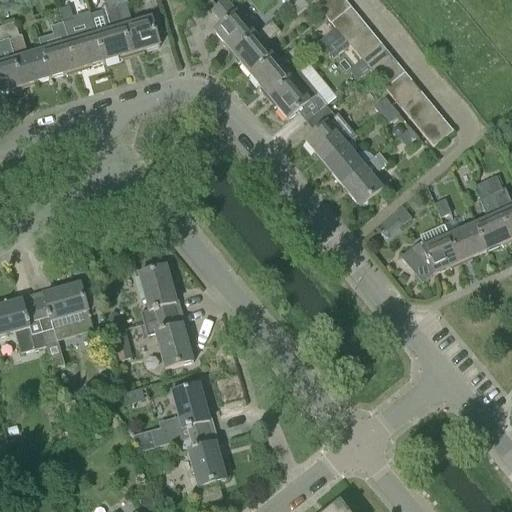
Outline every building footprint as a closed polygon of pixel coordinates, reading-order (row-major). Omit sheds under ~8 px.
[(108,33),(96,37),(104,65),(132,57),(118,9),(115,0),(102,0),(105,8),(101,9),(108,33)] [(115,0),(118,9),(132,57),(159,49),(156,37),(163,35),(158,18),(132,26),(126,7),(128,7),(126,0),(115,0)] [(290,10),(300,0),(283,0),(282,1),(290,10)] [(300,0),(290,10),(297,18),(312,5),(307,0),(300,0)] [(342,0),(323,0),(314,8),(322,17),(343,0),(342,0)] [(350,9),(343,0),(322,17),(330,26),(350,9)] [(232,56),(254,37),(226,2),(211,14),(222,27),(214,34),(232,56)] [(58,12),(63,26),(73,23),(69,9),(58,12)] [(350,9),(330,26),(337,36),(358,19),(350,9)] [(366,28),(358,19),(337,36),(345,45),(366,28)] [(271,23),(254,37),(232,56),(250,78),(273,60),(263,48),(280,34),(271,23)] [(14,25),(4,28),(22,90),(50,81),(42,53),(27,58),(21,38),(19,39),(14,25)] [(0,96),(22,90),(4,28),(0,29),(0,96)] [(366,28),(345,45),(353,54),(373,37),(366,28)] [(326,53),(337,43),(331,36),(320,46),(326,53)] [(96,37),(69,45),(77,73),(104,65),(96,37)] [(373,37),(353,54),(361,63),(381,47),(373,37)] [(345,53),(337,43),(326,53),(334,63),(345,53)] [(69,45),(42,53),(50,81),(77,73),(69,45)] [(389,56),(381,47),(361,63),(368,73),(389,56)] [(396,65),(389,56),(368,73),(376,82),(396,65)] [(273,60),(250,78),(268,100),(291,82),(273,60)] [(404,75),(396,65),(376,82),(384,91),(404,75)] [(299,75),(291,82),(268,100),(287,123),(297,114),(306,125),(326,109),(316,97),(299,75)] [(404,75),(384,91),(391,100),(412,84),(404,75)] [(412,84),(391,100),(399,110),(419,93),(412,84)] [(427,102),(419,93),(399,110),(407,119),(427,102)] [(381,120),(392,111),(386,102),(375,113),(381,120)] [(435,112),(427,102),(407,119),(415,128),(435,112)] [(326,109),(306,125),(315,136),(304,144),(323,167),(346,148),(356,140),(337,117),(334,119),(326,109)] [(392,111),(381,120),(389,130),(400,120),(392,111)] [(435,112),(415,128),(423,138),(443,122),(435,112)] [(443,122),(423,138),(434,151),(453,134),(443,122)] [(398,127),(393,129),(392,135),(397,139),(402,136),(403,130),(398,127)] [(400,143),(407,152),(418,142),(411,133),(400,143)] [(366,173),(346,148),(323,167),(343,191),(366,173)] [(382,160),(366,173),(343,191),(359,211),(382,192),(372,180),(388,167),(382,160)] [(502,193),(496,179),(486,184),(491,197),(502,193)] [(491,197),(486,184),(475,189),(481,202),(491,197)] [(511,208),(504,191),(502,193),(491,197),(511,242),(511,208)] [(487,222),(474,228),(486,254),(511,242),(491,197),(481,202),(478,203),(487,222)] [(434,207),(440,221),(451,216),(445,202),(434,207)] [(412,221),(402,209),(393,217),(402,229),(412,221)] [(463,233),(448,239),(460,266),(486,254),(474,228),(473,228),(472,226),(462,230),(463,233)] [(460,266),(448,239),(424,250),(422,245),(413,249),(400,260),(422,286),(430,279),(434,277),(434,278),(460,266)] [(143,327),(181,317),(178,305),(176,305),(166,270),(138,277),(148,313),(140,315),(143,327)] [(396,283),(404,287),(408,280),(400,276),(396,283)] [(31,299),(45,350),(51,370),(60,368),(54,348),(58,347),(56,340),(92,330),(80,287),(44,297),(44,295),(31,299)] [(45,350),(31,299),(20,302),(20,304),(0,309),(0,339),(13,336),(19,357),(34,353),(45,350)] [(122,322),(113,315),(108,321),(117,329),(122,322)] [(184,329),(181,317),(143,327),(147,339),(155,337),(165,372),(193,365),(183,329),(184,329)] [(126,345),(124,334),(107,339),(109,349),(126,345)] [(176,446),(214,435),(211,423),(209,424),(199,388),(171,396),(181,431),(173,433),(176,446)] [(218,447),(214,435),(176,446),(180,458),(188,456),(198,491),(226,483),(216,447),(218,447)] [(49,466),(48,484),(65,485),(66,467),(49,466)] [(150,499),(140,502),(142,511),(149,511),(154,511),(150,499)]
